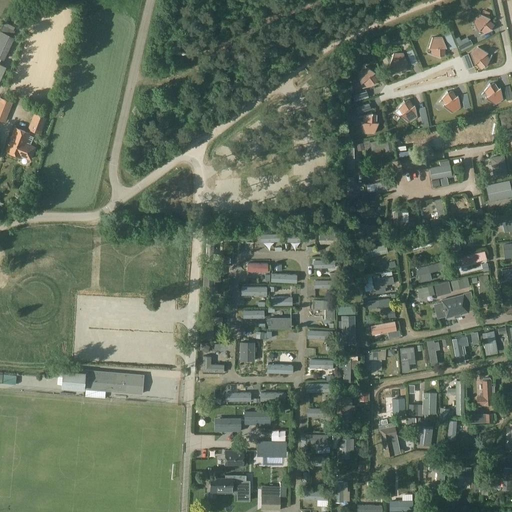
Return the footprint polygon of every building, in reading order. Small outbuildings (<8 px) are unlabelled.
[(0,10),(0,22),(3,24),(8,15),(0,10)] [(488,32),(492,30),(490,29),(493,26),(487,20),(489,19),(489,18),(479,14),(479,15),(473,21),(472,21),(477,32),(478,31),(479,29),(484,33),(479,35),(479,36),(488,32)] [(13,38),(0,32),(0,78),(5,67),(0,64),(0,60),(0,59),(3,60),(13,38)] [(435,56),(436,56),(439,57),(439,56),(443,56),(443,48),(445,48),(446,48),(442,37),(441,38),(442,38),(432,38),(428,48),(429,49),(429,48),(432,48),(432,54),(427,53),(426,53),(435,56)] [(485,67),(487,63),(487,64),(492,55),(491,55),(489,60),(485,55),(487,53),(477,47),(477,48),(470,54),(474,65),(474,64),(476,63),(481,68),(484,66),(485,67)] [(397,72),(401,73),(401,72),(405,72),(404,64),(407,64),(403,53),(403,54),(393,54),(389,65),(390,65),(390,64),(393,64),(393,70),(388,69),(397,72)] [(465,65),(471,63),(468,54),(461,56),(465,65)] [(371,86),(371,85),(375,84),(374,83),(377,80),(372,74),(374,73),(375,73),(365,67),(357,73),(360,84),(361,84),(361,83),(363,82),(367,86),(362,88),(362,89),(371,86)] [(487,87),(481,95),(484,91),(488,96),(485,98),(485,97),(485,98),(494,105),(494,104),(502,99),(503,99),(500,88),(499,88),(499,89),(498,90),(493,83),(490,85),(489,84),(487,87)] [(447,92),(444,95),(438,103),(439,103),(442,99),(445,104),(443,105),(442,106),(451,113),(452,112),(451,112),(459,107),(460,107),(458,96),(457,96),(455,98),(451,91),(448,93),(447,92)] [(0,98),(0,120),(4,122),(12,102),(0,98)] [(404,101),(401,105),(401,104),(395,112),(396,112),(399,108),(402,113),(400,115),(399,115),(408,122),(408,121),(416,116),(416,117),(417,116),(414,105),(414,106),(412,107),(408,100),(404,103),(404,101)] [(418,108),(422,128),(429,127),(424,107),(418,108)] [(28,129),(40,134),(46,117),(34,113),(28,129)] [(368,114),(359,117),(359,118),(364,116),(364,122),(361,122),(360,122),(364,133),(364,132),(373,133),(374,133),(378,123),(378,122),(377,123),(375,123),(376,115),(372,115),(372,113),(368,114)] [(499,115),(503,140),(511,138),(511,135),(509,114),(499,115)] [(15,128),(6,151),(19,157),(19,156),(29,159),(34,148),(24,144),(28,133),(15,128)] [(425,139),(423,131),(399,137),(400,144),(425,139)] [(393,154),(390,138),(369,142),(371,150),(384,148),(386,156),(393,154)] [(503,155),(489,158),(493,179),(507,176),(503,155)] [(440,167),(430,168),(431,178),(447,176),(448,178),(454,177),(453,171),(450,172),(449,165),(448,160),(439,162),(440,167)] [(422,173),(402,177),(405,190),(424,187),(422,173)] [(386,180),(366,184),(368,192),(388,188),(386,180)] [(511,196),(510,190),(509,181),(485,185),(489,202),(511,197),(511,196)] [(436,217),(428,219),(429,228),(445,224),(440,199),(432,200),(436,217)] [(368,213),(358,211),(356,219),(375,223),(379,201),(370,200),(368,213)] [(400,212),(392,212),(393,231),(412,230),(411,222),(400,222),(400,212)] [(511,214),(493,218),(495,226),(507,223),(509,233),(511,232),(511,214)] [(477,219),(475,226),(483,228),(485,221),(477,219)] [(459,248),(457,239),(472,235),(470,228),(447,233),(451,250),(459,248)] [(315,242),(332,242),(335,242),(334,232),(315,232),(315,242)] [(411,250),(431,245),(429,239),(409,244),(411,250)] [(511,245),(509,246),(509,242),(502,242),(502,245),(495,246),(496,255),(503,254),(503,258),(511,257),(511,245)] [(368,258),(387,253),(385,244),(365,249),(368,258)] [(430,246),(410,251),(411,257),(431,252),(430,246)] [(53,268),(52,251),(38,251),(38,268),(53,268)] [(461,264),(473,261),(481,260),(479,253),(459,258),(461,264)] [(364,266),(388,260),(387,255),(363,261),(364,266)] [(268,264),(247,263),(247,272),(267,272),(268,264)] [(415,276),(428,273),(439,270),(437,263),(414,269),(415,276)] [(470,263),(460,266),(461,271),(472,269),(470,263)] [(511,274),(507,275),(507,269),(501,270),(502,280),(503,280),(504,287),(511,286),(511,274)] [(204,270),(202,289),(213,290),(214,281),(219,281),(219,271),(204,270)] [(359,272),(353,272),(346,272),(346,293),(352,293),(353,280),(359,280),(359,272)] [(270,282),(296,283),(297,275),(271,273),(270,282)] [(491,306),(487,275),(477,276),(481,308),(491,306)] [(392,283),(391,276),(372,279),(374,294),(385,292),(384,285),(392,283)] [(466,277),(450,281),(452,290),(469,286),(466,277)] [(431,285),(417,289),(419,298),(434,294),(431,285)] [(311,288),(312,299),(324,297),(323,286),(311,288)] [(241,295),(266,295),(266,287),(241,287),(241,295)] [(468,311),(463,294),(440,300),(440,302),(445,316),(445,319),(454,317),(460,315),(469,312),(468,311)] [(333,300),(312,300),(312,310),(323,310),(323,320),(333,320),(333,300)] [(354,316),(341,316),(341,321),(342,328),(342,341),(355,341),(354,316)] [(202,337),(212,338),(213,325),(221,326),(222,318),(203,317),(202,337)] [(242,325),(261,326),(262,318),(242,317),(242,325)] [(279,324),(290,324),(290,318),(270,318),(270,325),(268,325),(268,328),(279,328),(279,325),(279,324)] [(79,332),(80,326),(63,324),(63,330),(79,332)] [(493,331),(481,333),(485,354),(496,352),(493,331)] [(465,337),(451,339),(455,365),(464,363),(463,355),(465,354),(463,347),(467,346),(465,337)] [(324,338),(306,338),(306,348),(324,347),(324,338)] [(433,341),(425,342),(430,366),(437,364),(434,350),(439,349),(437,342),(433,343),(433,341)] [(253,342),(240,342),(240,361),(253,361),(253,342)] [(203,343),(200,350),(206,353),(210,346),(203,343)] [(413,348),(399,349),(402,372),(409,371),(408,359),(414,359),(413,348)] [(366,353),(366,365),(370,365),(370,374),(376,374),(376,352),(369,352),(369,353),(366,353)] [(210,356),(202,356),(202,372),(223,373),(223,365),(210,364),(210,356)] [(337,361),(337,366),(337,370),(342,370),(342,381),(349,381),(349,369),(358,369),(358,360),(357,360),(357,356),(342,357),(342,361),(337,361)] [(84,373),(83,387),(82,389),(141,393),(143,377),(116,375),(116,373),(88,371),(88,373),(84,372),(84,373)] [(511,375),(511,371),(502,371),(502,384),(511,383),(511,375)] [(74,374),(64,373),(63,387),(74,388),(75,386),(83,387),(84,373),(74,372),(74,374)] [(0,383),(15,384),(16,376),(0,374),(0,383)] [(478,396),(476,396),(477,405),(492,405),(492,397),(494,397),(493,386),(491,386),(491,380),(489,378),(482,378),(482,379),(481,381),(482,392),(481,392),(478,396)] [(454,380),(454,388),(454,415),(463,415),(463,380),(454,380)] [(393,402),(390,403),(390,411),(393,411),(394,411),(394,415),(403,415),(401,389),(400,389),(392,389),(393,402)] [(421,393),(421,415),(434,415),(434,393),(421,393)] [(335,418),(349,418),(349,397),(335,397),(335,418)] [(265,424),(265,412),(244,412),(244,419),(249,419),(249,424),(265,424)] [(491,422),(491,414),(477,415),(478,423),(491,422)] [(219,418),(219,431),(240,431),(240,424),(235,424),(235,418),(219,418)] [(393,422),(378,425),(384,454),(385,456),(392,455),(392,452),(391,448),(391,445),(390,441),(391,441),(392,440),(394,437),(394,435),(395,435),(396,435),(393,422)] [(417,425),(416,431),(421,432),(419,445),(430,446),(432,427),(417,425)] [(342,439),(342,458),(349,459),(349,451),(353,451),(353,439),(342,439)] [(256,441),(256,451),(286,451),(286,441),(256,441)] [(225,451),(225,466),(243,466),(243,451),(225,451)] [(444,465),(435,464),(435,465),(428,464),(428,469),(432,470),(434,472),(433,484),(442,485),(444,465)] [(449,468),(449,490),(456,490),(456,476),(470,476),(470,468),(449,468)] [(511,468),(504,468),(502,489),(511,489),(511,468)] [(224,478),(209,478),(210,488),(216,487),(216,493),(232,493),(233,493),(236,493),(236,501),(249,501),(249,480),(246,480),(246,475),(235,475),(224,475),(224,478)] [(260,496),(260,510),(279,510),(279,496),(260,496)] [(302,497),(303,508),(326,507),(326,496),(302,497)] [(345,496),(341,511),(360,511),(363,501),(345,496)] [(396,509),(416,509),(416,497),(396,497),(396,509)]
